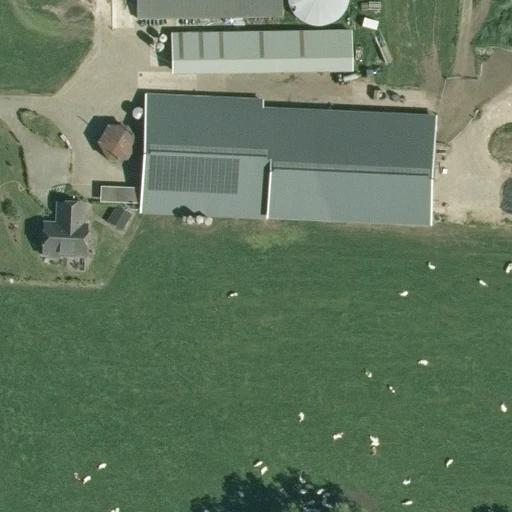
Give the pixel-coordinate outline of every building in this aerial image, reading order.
[(134,0),(135,19),(282,18),(281,0),(134,0)] [(284,0),(285,3),(288,13),(293,19),(298,23),(306,26),(316,28),(326,26),(336,21),(342,15),(346,6),(347,0),(284,0)] [(170,34),(171,64),(171,74),(351,72),(351,32),(170,34)] [(370,41),(360,41),(359,69),(369,69),(370,41)] [(145,108),(141,189),(100,188),(99,203),(140,205),(140,208),(431,222),(436,127),(234,118),(235,112),(145,108)] [(42,255),(85,257),(86,227),(81,227),(82,206),(58,205),(57,226),(43,225),(42,255)] [(116,206),(106,223),(122,232),(131,215),(116,206)]
